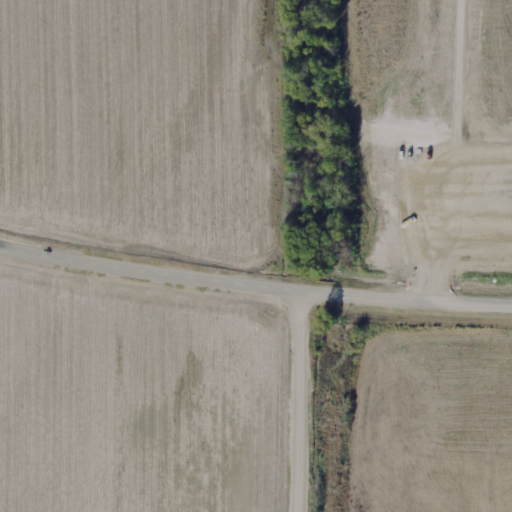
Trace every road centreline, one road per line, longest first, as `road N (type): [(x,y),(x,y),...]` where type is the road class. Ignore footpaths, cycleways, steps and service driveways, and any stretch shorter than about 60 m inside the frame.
road 1 (tertiary): [(511,305),(254,287),(0,249)]
road 2 (residential): [(304,511),(301,291)]
